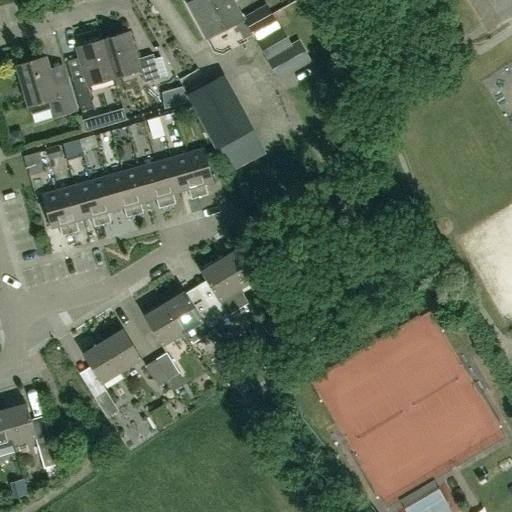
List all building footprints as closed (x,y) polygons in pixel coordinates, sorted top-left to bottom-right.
[(232,0),(193,0),(187,4),(206,39),(235,24),(226,7),(234,3),(232,0)] [(242,39),(252,34),(275,21),(266,6),(243,18),(244,19),(235,24),(242,39)] [(277,78),(310,60),(300,41),(292,45),(282,27),(256,41),(267,60),(277,78)] [(102,40),(113,78),(140,70),(144,83),(165,76),(161,65),(160,65),(158,59),(153,60),(152,54),(137,59),(129,32),(102,40)] [(113,78),(102,40),(75,48),(83,77),(72,80),(82,112),(93,108),(86,86),(113,78)] [(28,106),(31,115),(50,110),(53,119),(78,111),(64,65),(48,69),(45,57),(16,66),(28,106)] [(223,76),(187,95),(230,180),(268,159),(223,76)] [(147,120),(152,139),(163,137),(157,118),(147,120)] [(24,144),(21,136),(14,132),(6,135),(10,148),(24,144)] [(93,135),(82,139),(85,147),(96,143),(93,135)] [(60,156),(57,146),(45,149),(48,160),(60,156)] [(207,194),(204,185),(213,182),(203,149),(186,154),(198,197),(207,194)] [(26,168),(42,164),(40,153),(24,157),(26,168)] [(186,154),(170,158),(179,192),(188,189),(191,199),(198,197),(186,154)] [(170,158),(154,163),(166,206),(175,204),(172,194),(179,192),(170,158)] [(166,206),(154,163),(138,167),(147,201),(156,199),(158,208),(166,206)] [(147,201),(138,167),(121,172),(134,215),(143,213),(140,203),(147,201)] [(121,172),(105,177),(115,210),(123,208),(126,218),(134,215),(121,172)] [(105,177),(89,181),(101,225),(110,222),(108,212),(115,210),(105,177)] [(341,196),(338,190),(331,177),(312,188),(322,206),(341,196)] [(101,225),(89,181),(73,186),(82,220),(91,217),(94,227),(101,225)] [(82,220),(73,186),(57,190),(70,234),(78,231),(75,222),(82,220)] [(70,234),(57,190),(41,195),(50,229),(59,226),(62,236),(70,234)] [(231,253),(220,259),(239,289),(249,283),(259,277),(267,291),(276,305),(287,299),(294,295),(282,274),(275,262),(268,251),(259,256),(265,265),(256,271),(250,261),(241,247),(231,253)] [(227,316),(247,303),(239,289),(220,259),(200,272),(205,281),(218,302),(223,309),(227,316)] [(193,307),(185,294),(184,291),(163,304),(182,334),(182,333),(189,345),(209,333),(219,349),(229,342),(226,337),(213,316),(203,301),(193,307)] [(279,304),(287,317),(300,309),(292,296),(279,304)] [(182,334),(163,304),(143,317),(161,346),(182,334)] [(236,330),(227,316),(223,309),(213,316),(226,337),(236,330)] [(102,342),(120,372),(141,359),(122,329),(102,342)] [(82,354),(100,384),(120,372),(102,342),(82,354)] [(167,353),(156,360),(168,381),(169,380),(175,390),(185,384),(167,353)] [(168,381),(156,360),(145,366),(157,387),(168,381)] [(280,360),(266,369),(273,379),(287,371),(280,360)] [(112,401),(106,390),(100,394),(94,398),(100,408),(106,418),(113,414),(118,411),(112,401)] [(3,410),(12,444),(35,437),(26,404),(3,410)] [(171,421),(163,405),(149,412),(158,428),(171,421)] [(0,447),(12,444),(3,410),(0,411),(0,447)] [(50,442),(37,445),(43,468),(56,465),(50,442)]
